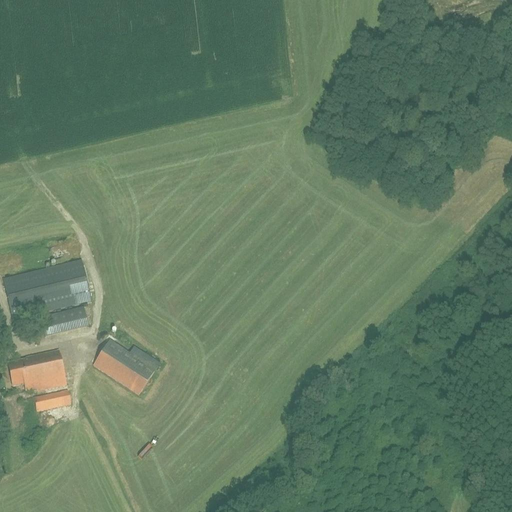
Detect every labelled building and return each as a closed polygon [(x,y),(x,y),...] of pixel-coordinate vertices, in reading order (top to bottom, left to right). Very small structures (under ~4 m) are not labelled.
[(61,238),(62,245),(65,245),(65,252),(70,251),(69,237),(61,238)] [(12,321),(91,302),(81,261),(3,280),(12,321)] [(88,329),(83,308),(39,318),(44,339),(88,329)] [(134,348),(129,355),(109,342),(93,367),(138,397),(154,372),(159,365),(134,348)] [(66,387),(58,352),(30,358),(31,359),(7,365),(12,388),(23,386),(25,393),(36,391),(37,393),(66,387)] [(32,399),(36,414),(71,406),(67,391),(32,399)]
